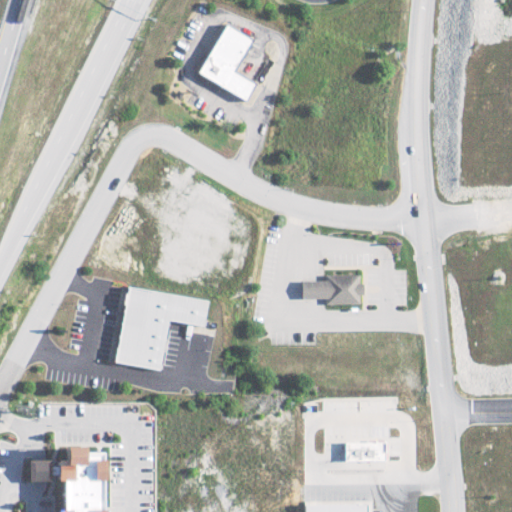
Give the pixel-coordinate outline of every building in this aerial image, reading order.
[(243,100),(251,83),(232,73),(249,39),(218,23),(192,74),(243,100)] [(356,274),(320,274),(320,280),(295,280),(296,298),(321,297),(321,304),(356,304),(356,274)] [(109,363),(154,370),(162,320),(198,325),(202,299),(120,287),(109,363)] [(380,442),(339,441),(338,460),(380,461),(380,442)] [(100,511),(100,452),(77,452),(77,447),(48,445),(47,455),(48,460),(44,460),(42,471),(44,481),(51,481),(51,509),(45,509),(44,511),(100,511)] [(361,511),(361,502),(296,504),(296,511),(361,511)]
